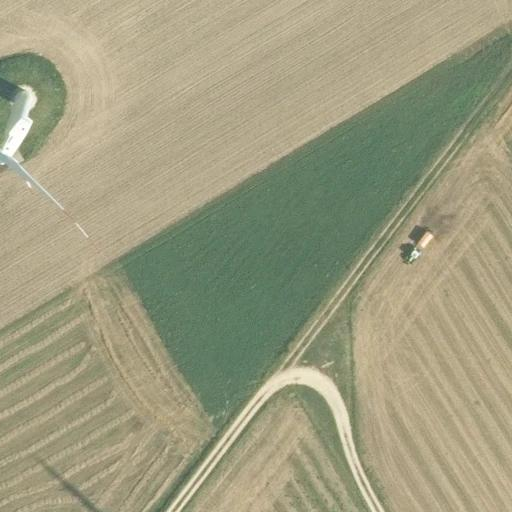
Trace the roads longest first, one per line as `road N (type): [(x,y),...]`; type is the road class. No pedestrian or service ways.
road 1 (track): [(174,511),(511,68)]
road 2 (track): [(295,353),(343,414),(354,477),(376,511)]
